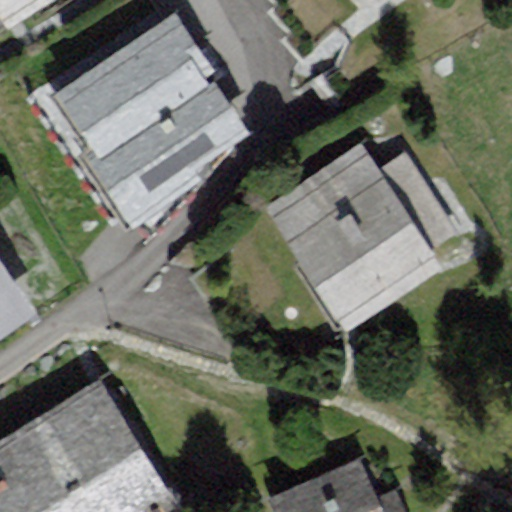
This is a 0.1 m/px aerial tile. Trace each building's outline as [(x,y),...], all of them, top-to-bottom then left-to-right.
[(0,0),(0,40),(56,0),(0,0)] [(343,0),(368,34),(412,0),(343,0)] [(140,26),(66,78),(128,166),(202,113),(140,26)] [(356,150),(254,207),(330,338),(464,254),(400,159),(372,176),(356,150)] [(0,301),(0,335),(15,325),(0,301)] [(164,511),(86,379),(0,429),(0,511),(164,511)] [(354,462),(260,500),(265,511),(393,511),(386,495),(371,502),(354,462)]
